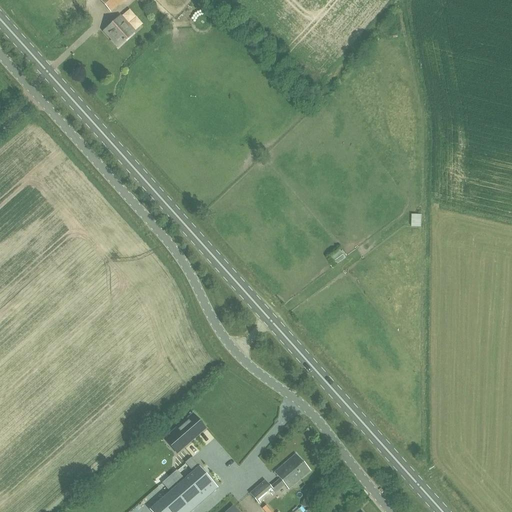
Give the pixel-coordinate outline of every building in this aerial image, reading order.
[(100,0),(111,11),(123,0),(100,0)] [(119,46),(134,32),(120,17),(107,29),(113,36),(111,38),(119,46)] [(416,227),(425,227),(426,214),(416,214),(416,227)] [(342,264),(350,256),(345,250),(337,258),(342,264)] [(204,428),(193,415),(171,434),(182,447),(183,446),(184,447),(191,441),(190,440),(196,435),(197,436),(204,430),(203,429),(204,428)] [(279,478),(285,485),(289,489),(310,471),(296,455),(275,473),(279,478)] [(189,511),(217,488),(199,467),(150,510),(151,511),(189,511)] [(265,481),(250,494),(259,504),(271,493),(273,496),(285,485),(279,478),(270,486),(265,481)]
